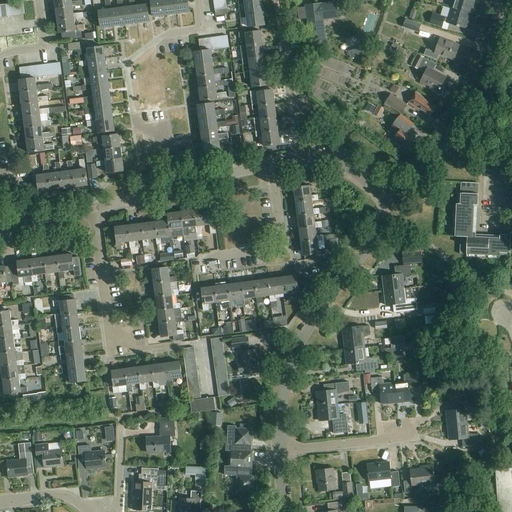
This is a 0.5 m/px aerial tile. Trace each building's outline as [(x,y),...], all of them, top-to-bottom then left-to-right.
[(54,0),(56,9),(72,7),(82,6),(81,1),(72,2),(71,0),(54,0)] [(111,10),(110,0),(105,1),(106,10),(99,11),(101,28),(113,26),(111,10)] [(116,0),(118,9),(111,10),(113,26),(125,25),(123,8),(122,0),(116,0)] [(129,0),(130,7),(123,8),(125,25),(137,23),(135,7),(134,0),(129,0)] [(141,0),(142,6),(135,7),(137,23),(149,22),(146,0),(141,0)] [(162,0),(154,0),(151,0),(153,17),(165,16),(162,0)] [(162,0),(165,16),(177,14),(175,0),(162,0)] [(175,0),(177,14),(189,12),(187,0),(175,0)] [(247,0),(245,0),(244,0),(238,0),(239,5),(245,4),(246,12),(247,14),(262,12),(260,0),(247,0)] [(470,14),(474,0),(453,0),(451,9),(470,14)] [(334,4),(297,8),(299,20),(308,19),(311,42),(325,40),(323,27),(321,27),(320,17),(335,15),(334,4)] [(73,14),(72,7),(56,9),(57,21),(74,19),(83,18),(83,13),(73,14)] [(415,20),(418,11),(412,9),(409,18),(415,20)] [(470,14),(451,9),(448,19),(445,18),(432,14),(430,24),(442,27),(443,22),(447,23),(466,29),(470,14)] [(247,14),(246,12),(240,13),(240,18),(247,18),(248,27),(264,26),(262,12),(247,14)] [(75,26),(74,19),(57,21),(59,34),(85,30),(84,25),(75,26)] [(403,27),(418,33),(421,24),(405,19),(403,27)] [(247,47),(263,45),(261,31),(246,33),(245,32),(238,33),(239,38),(246,37),(247,45),(247,47)] [(454,60),(459,46),(440,39),(435,53),(426,49),(424,55),(437,60),(439,54),(454,60)] [(399,47),(399,46),(394,43),(392,47),(397,50),(395,52),(403,56),(405,50),(399,47)] [(247,47),(247,45),(240,46),(241,52),(247,51),(248,59),(249,60),(265,58),(263,45),(247,47)] [(105,59),(103,47),(77,50),(78,55),(87,54),(88,61),(105,59)] [(211,50),(206,51),(200,52),(194,53),(196,65),(212,63),(222,62),(221,57),(212,58),(211,50)] [(436,65),(423,58),(417,54),(411,66),(425,73),(421,82),(439,91),(445,77),(433,71),(436,65)] [(249,60),(248,59),(242,60),(242,65),(249,64),(250,72),(250,74),(266,72),(265,58),(249,60)] [(88,61),(79,62),(79,67),(89,66),(90,73),(107,71),(105,59),(88,61)] [(213,70),(212,63),(196,65),(197,77),(214,75),(223,74),(223,69),(213,70)] [(90,73),(80,74),(81,79),(91,78),(92,85),(108,83),(107,71),(90,73)] [(250,74),(250,72),(243,73),(244,78),(251,78),(252,88),(268,85),(266,72),(250,74)] [(214,75),(197,77),(199,89),(215,87),(216,87),(225,86),(225,85),(233,84),(232,79),(215,82),(214,75)] [(35,78),(32,79),(27,79),(21,80),(19,80),(20,93),(37,91),(46,90),(46,85),(36,86),(35,78)] [(108,83),(92,85),(82,86),(83,91),(92,90),(93,97),(110,95),(108,83)] [(215,87),(199,89),(201,101),(227,98),(226,93),(216,94),(216,87),(215,87)] [(274,104),(273,90),(257,92),(257,91),(250,92),(252,105),(258,104),(259,106),(274,104)] [(37,91),(20,93),(22,105),(38,103),(48,102),(47,97),(38,98),(37,91)] [(384,103),(385,103),(383,105),(389,109),(390,107),(401,114),(407,105),(391,94),(384,103)] [(430,115),(435,108),(423,99),(415,94),(408,104),(418,110),(419,109),(422,111),(422,110),(430,115)] [(110,95),(93,97),(84,98),(84,103),(94,102),(95,109),(111,107),(110,95)] [(39,110),(38,103),(22,105),(23,117),(40,115),(50,114),(49,109),(39,110)] [(214,103),(197,106),(199,118),(215,116),(216,116),(225,115),(224,110),(215,111),(214,103)] [(372,114),(376,107),(368,103),(364,110),(372,114)] [(259,106),(258,104),(252,105),(252,111),(259,110),(260,118),(260,119),(276,117),(274,104),(259,106)] [(373,114),(380,118),(385,109),(378,105),(373,114)] [(241,120),(247,119),(246,106),(239,107),(241,120)] [(111,107),(95,109),(85,110),(86,115),(95,114),(96,121),(113,119),(111,107)] [(40,115),(23,117),(25,129),(41,127),(51,126),(50,121),(41,122),(40,115)] [(399,115),(393,123),(387,131),(395,137),(394,139),(406,148),(414,137),(408,132),(409,131),(414,125),(399,115)] [(215,116),(199,118),(200,130),(217,128),(227,127),(226,122),(216,123),(216,116),(215,116)] [(237,116),(232,117),(232,121),(226,122),(227,127),(238,125),(237,116)] [(260,119),(260,118),(253,119),(254,124),(261,123),(262,131),(262,133),(278,131),(276,117),(260,119)] [(96,121),(87,122),(87,127),(97,126),(98,134),(114,131),(113,119),(96,121)] [(41,127),(25,129),(26,141),(43,139),(53,138),(52,133),(42,134),(41,127)] [(218,135),(217,128),(200,130),(202,142),(219,140),(228,139),(228,134),(218,135)] [(262,133),(262,131),(255,132),(256,137),(263,137),(264,146),(280,144),(278,131),(262,133)] [(104,149),(121,147),(119,135),(93,138),(93,143),(103,142),(104,149)] [(81,136),(70,137),(71,147),(82,145),(81,136)] [(232,145),(241,144),(240,137),(231,138),(232,145)] [(44,146),(43,139),(26,141),(28,153),(54,150),(53,145),(44,146)] [(219,140),(202,142),(204,154),(230,151),(229,145),(220,147),(219,140)] [(104,149),(94,150),(95,155),(105,154),(105,161),(106,161),(122,159),(121,147),(104,149)] [(106,161),(105,161),(96,162),(97,167),(106,166),(107,173),(124,171),(122,159),(106,161)] [(80,170),(73,171),(75,187),(87,186),(84,160),(79,160),(80,170)] [(68,171),(61,172),(63,189),(75,187),(73,171),(72,161),(67,162),(68,171)] [(56,173),(49,174),(51,191),(63,189),(61,172),(60,163),(55,163),(56,173)] [(49,174),(48,164),(43,165),(44,175),(37,176),(39,192),(51,191),(49,174)] [(97,178),(95,164),(87,165),(89,179),(97,178)] [(479,183),(461,183),(460,204),(456,204),(454,237),(460,237),(472,237),(474,205),(478,206),(479,183)] [(312,200),(312,201),(318,201),(318,195),(311,196),(310,186),(294,188),(296,202),(312,200)] [(313,209),(312,201),(312,200),(296,202),(297,215),(313,213),(314,215),(320,214),(319,209),(313,209)] [(210,218),(209,209),(195,210),(197,226),(195,227),(196,233),(202,232),(201,226),(209,225),(210,235),(216,234),(214,217),(210,218)] [(196,233),(195,227),(197,226),(195,210),(182,212),(184,228),(182,228),(183,235),(196,233)] [(184,228),(182,212),(168,214),(169,221),(169,220),(171,236),(176,236),(176,232),(174,232),(174,229),(182,228),(184,228)] [(315,223),(314,215),(313,213),(297,215),(299,229),(322,226),(321,222),(315,223)] [(169,220),(169,221),(155,222),(157,238),(156,238),(157,245),(162,244),(161,238),(171,236),(169,220)] [(157,238),(155,222),(142,224),(144,240),(142,240),(143,247),(149,246),(148,239),(156,238),(157,238)] [(142,224),(129,226),(131,242),(129,242),(130,248),(135,248),(134,241),(142,240),(144,240),(142,224)] [(131,242),(129,226),(115,227),(117,243),(116,243),(116,250),(122,250),(121,243),(129,242),(131,242)] [(322,226),(299,229),(301,242),(323,239),(323,236),(323,235),(316,236),(315,228),(322,227),(322,226)] [(511,236),(499,235),(499,239),(472,237),(460,237),(459,255),(499,257),(499,253),(510,253),(511,236)] [(323,239),(301,242),(303,256),(318,254),(318,255),(325,254),(325,249),(318,250),(317,242),(324,241),(323,239)] [(336,239),(329,240),(331,252),(338,251),(336,239)] [(194,244),(185,246),(186,255),(195,254),(194,244)] [(421,250),(402,252),(403,265),(422,263),(421,250)] [(160,254),(161,262),(174,260),(173,253),(160,254)] [(79,257),(72,258),(72,254),(58,256),(60,272),(58,272),(59,279),(65,278),(64,272),(74,270),(74,277),(81,276),(79,257)] [(137,265),(145,264),(144,255),(136,256),(137,265)] [(58,256),(44,258),(47,274),(45,274),(46,281),(51,280),(50,273),(58,272),(60,272),(58,256)] [(432,257),(427,263),(447,278),(452,272),(432,257)] [(44,258),(31,260),(33,276),(31,276),(32,283),(38,282),(37,275),(45,274),(47,274),(44,258)] [(121,267),(132,266),(131,258),(120,260),(121,267)] [(17,262),(18,265),(11,266),(13,282),(13,285),(19,284),(24,284),(32,283),(31,276),(33,276),(31,260),(17,262)] [(395,275),(382,277),(384,291),(403,289),(402,279),(411,276),(410,265),(394,267),(395,275)] [(13,282),(11,266),(5,267),(7,281),(7,282),(7,283),(13,282)] [(170,281),(170,283),(177,282),(176,277),(169,278),(168,268),(152,270),(154,283),(170,281)] [(298,292),(296,276),(282,278),(284,294),(283,294),(284,300),(289,300),(288,293),(298,292)] [(282,278),(269,279),(271,295),(269,296),(270,302),(271,302),(272,309),(278,308),(277,301),(276,301),(275,295),(283,294),(284,294),(282,278)] [(271,295),(269,279),(255,281),(258,297),(256,297),(257,304),(262,303),(261,297),(269,296),(271,295)] [(170,281),(154,283),(156,297),(172,295),(172,296),(178,296),(178,290),(171,291),(170,283),(170,281)] [(258,297),(255,281),(242,283),(244,299),(243,299),(243,306),(249,305),(248,298),(256,297),(258,297)] [(242,283),(229,285),(231,301),(229,301),(230,308),(236,307),(235,300),(243,299),(244,299),(242,283)] [(229,285),(215,287),(217,303),(216,303),(217,313),(223,312),(221,302),(229,301),(231,301),(229,285)] [(217,303),(215,287),(201,288),(202,294),(197,294),(198,305),(202,304),(203,311),(209,310),(208,304),(216,303),(217,303)] [(411,299),(410,288),(403,289),(384,291),(386,306),(392,305),(393,313),(417,310),(416,299),(411,299)] [(173,304),(172,296),(172,295),(156,297),(157,310),(173,308),(174,310),(180,309),(179,304),(173,304)] [(77,314),(75,300),(60,302),(60,300),(53,301),(53,307),(60,306),(61,314),(61,316),(77,314)] [(423,311),(424,317),(435,316),(434,306),(427,307),(427,310),(423,311)] [(175,323),(182,322),(180,309),(174,310),(173,308),(157,310),(159,324),(175,321),(175,323)] [(12,326),(18,325),(18,320),(11,321),(10,311),(0,312),(0,326),(11,325),(12,326)] [(26,323),(33,322),(32,314),(24,315),(26,323)] [(61,316),(61,314),(54,315),(55,316),(55,320),(56,328),(63,328),(63,329),(79,327),(77,314),(61,316)] [(435,316),(424,317),(424,325),(435,324),(435,316)] [(240,333),(246,332),(244,319),(238,320),(240,333)] [(257,330),(255,320),(246,321),(247,331),(257,330)] [(159,324),(161,337),(173,336),(174,342),(184,340),(183,330),(176,331),(175,323),(175,321),(159,324)] [(375,330),(387,328),(387,322),(374,323),(375,330)] [(18,325),(12,326),(11,325),(0,326),(0,340),(13,338),(14,340),(20,339),(18,325)] [(231,326),(223,327),(224,335),(233,334),(231,326)] [(342,329),(345,350),(365,348),(363,338),(370,335),(369,326),(342,329)] [(63,329),(63,328),(56,328),(57,334),(64,333),(65,341),(65,343),(81,340),(79,327),(63,329)] [(15,348),(14,340),(13,338),(0,340),(0,353),(15,352),(15,353),(22,352),(30,351),(29,346),(15,348)] [(249,347),(248,338),(232,340),(233,349),(241,347),(242,352),(241,352),(243,365),(239,365),(240,373),(244,372),(244,374),(245,374),(245,378),(252,377),(252,373),(258,373),(256,358),(257,358),(256,350),(249,351),(248,347),(249,347)] [(65,343),(65,341),(58,342),(60,355),(66,354),(67,356),(83,354),(81,340),(65,343)] [(38,349),(37,341),(30,341),(31,350),(38,349)] [(392,345),(392,349),(391,349),(392,361),(400,361),(399,350),(411,349),(410,343),(406,344),(392,345)] [(377,359),(366,358),(365,348),(345,350),(346,365),(359,363),(360,371),(378,369),(377,359)] [(15,352),(0,353),(0,360),(1,367),(17,365),(17,367),(24,366),(22,352),(15,353),(15,352)] [(66,354),(60,355),(61,361),(67,360),(68,368),(68,369),(84,367),(83,354),(67,356),(66,354)] [(179,362),(166,364),(168,380),(166,380),(167,387),(172,386),(172,379),(182,378),(179,362)] [(168,380),(166,364),(152,366),(154,382),(153,382),(154,388),(159,388),(158,381),(166,380),(168,380)] [(17,365),(1,367),(3,381),(19,378),(19,380),(26,379),(25,374),(18,375),(17,367),(17,365)] [(152,366),(139,367),(141,383),(139,384),(140,390),(146,389),(145,383),(153,382),(154,382),(152,366)] [(68,369),(68,368),(62,369),(62,374),(69,373),(70,383),(86,381),(84,367),(68,369)] [(139,367),(126,369),(128,385),(126,385),(127,392),(132,391),(131,385),(139,384),(141,383),(139,367)] [(126,369),(112,371),(114,387),(113,387),(113,394),(119,393),(118,387),(126,385),(128,385),(126,369)] [(404,383),(394,384),(396,403),(411,402),(410,389),(418,388),(416,374),(405,375),(404,383)] [(19,378),(3,381),(5,394),(20,392),(20,393),(27,392),(27,387),(20,388),(19,380),(19,378)] [(396,403),(394,384),(384,385),(382,378),(371,379),(372,393),(380,392),(381,405),(396,403)] [(479,381),(470,383),(472,391),(480,390),(479,381)] [(324,391),(316,392),(318,407),(338,405),(337,395),(344,392),(349,392),(348,382),(342,383),(323,385),(324,391)] [(231,408),(238,403),(234,397),(227,402),(231,408)] [(191,401),(190,401),(192,414),(215,410),(214,398),(201,399),(194,400),(191,401)] [(459,410),(446,411),(447,426),(467,424),(466,414),(475,411),(474,400),(458,402),(459,410)] [(358,412),(366,412),(365,403),(357,403),(358,412)] [(334,434),(348,433),(346,416),(339,415),(338,405),(318,407),(319,421),(332,420),(334,434)] [(210,425),(222,426),(222,413),(211,413),(210,425)] [(160,437),(147,438),(148,453),(171,452),(170,437),(176,437),(175,420),(160,421),(160,429),(159,429),(160,437)] [(467,424),(447,426),(449,440),(462,439),(462,447),(478,446),(477,435),(468,434),(467,424)] [(106,425),(106,439),(115,439),(115,425),(106,425)] [(236,426),(227,426),(227,427),(228,427),(227,442),(226,442),(225,451),(230,451),(229,467),(225,466),(224,475),(237,476),(236,492),(253,493),(254,476),(252,476),(253,452),(251,452),(252,429),(236,428),(236,426)] [(42,433),(33,434),(34,442),(43,441),(42,433)] [(63,466),(62,450),(61,450),(60,443),(35,446),(37,458),(43,458),(44,468),(63,466)] [(9,478),(28,476),(27,466),(32,465),(30,444),(18,445),(20,461),(7,462),(9,478)] [(87,470),(106,468),(104,452),(91,453),(91,447),(78,448),(80,460),(86,459),(87,470)] [(390,472),(389,462),(367,465),(369,481),(382,480),(382,484),(391,483),(391,487),(400,486),(398,472),(390,472)] [(410,470),(411,481),(403,482),(405,494),(419,492),(419,485),(435,483),(433,465),(424,466),(424,468),(410,470)] [(185,467),(185,475),(195,475),(195,480),(205,480),(206,468),(185,467)] [(165,487),(165,471),(158,470),(158,469),(142,468),(141,475),(139,474),(139,482),(135,482),(134,492),(135,492),(134,502),(134,510),(145,510),(146,505),(151,505),(151,490),(167,491),(167,487),(165,487)] [(511,511),(511,468),(495,469),(498,511),(511,511)] [(333,469),(316,471),(317,479),(318,479),(319,492),(335,490),(333,469)] [(342,473),(343,483),(342,483),(343,492),(332,493),(333,500),(344,499),(344,498),(353,497),(351,482),(350,482),(350,473),(342,473)] [(195,491),(194,499),(179,498),(178,511),(194,511),(194,510),(200,510),(201,492),(195,491)] [(328,511),(324,511),(342,511),(341,502),(327,504),(328,511)]
